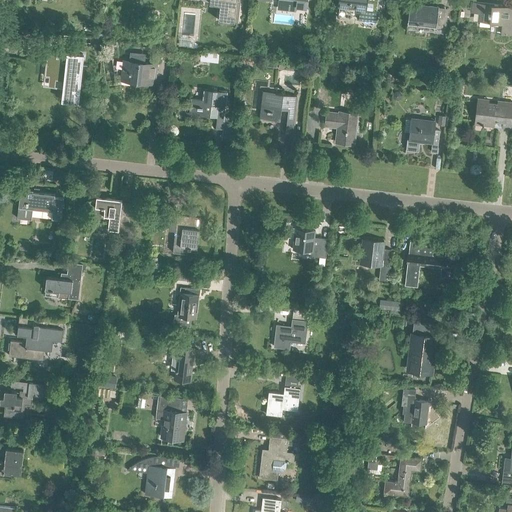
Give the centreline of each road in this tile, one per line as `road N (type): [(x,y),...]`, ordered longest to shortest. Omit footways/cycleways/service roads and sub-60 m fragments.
road 1 (residential): [(215,511),(234,182)]
road 2 (residential): [(449,511),(500,213)]
road 3 (residential): [(500,213),(234,182)]
road 4 (residential): [(234,182),(0,153)]
